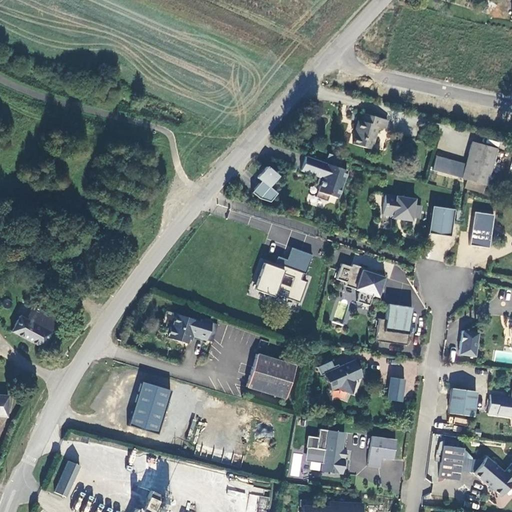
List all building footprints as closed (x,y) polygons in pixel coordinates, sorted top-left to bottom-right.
[(484,11),(491,17),(496,11),(490,6),(484,11)] [(348,153),(369,158),(374,134),(382,136),(383,127),(358,122),(356,131),(353,130),(348,153)] [(433,171),(430,184),(466,192),(485,197),(486,197),(495,159),(469,154),(464,178),(433,171)] [(344,177),(303,162),(298,175),(320,183),(313,203),(324,207),(326,201),(335,203),(344,177)] [(266,210),(276,198),(268,192),(276,181),(264,171),(255,182),(260,186),(251,197),(266,210)] [(483,206),(485,197),(466,192),(464,202),(483,206)] [(399,224),(410,226),(411,222),(412,210),(413,204),(383,200),(381,220),(391,221),(399,222),(399,224)] [(411,222),(418,223),(420,211),(412,210),(411,222)] [(426,238),(449,241),(452,214),(430,211),(426,238)] [(472,217),(467,251),(487,253),(492,220),(472,217)] [(244,259),(243,261),(240,274),(237,275),(235,284),(255,291),(262,268),(265,269),(269,259),(244,251),(242,258),(244,259)] [(354,307),(367,311),(370,300),(376,302),(383,280),(350,270),(349,273),(339,269),(334,285),(354,291),(353,294),(358,296),(354,307)] [(287,287),(284,299),(298,304),(305,283),(284,275),(280,284),(287,287)] [(30,309),(23,323),(16,320),(9,333),(40,349),(55,321),(46,317),(44,319),(40,317),(41,314),(30,309)] [(376,324),(373,346),(405,351),(410,313),(386,309),(384,325),(376,324)] [(205,348),(211,330),(200,326),(199,329),(174,321),(171,330),(167,333),(164,335),(164,337),(164,340),(164,342),(164,344),(186,351),(189,342),(205,348)] [(473,362),(476,338),(460,336),(456,359),(473,362)] [(256,362),(246,394),(285,408),(295,374),(256,362)] [(315,372),(319,380),(322,379),(329,395),(336,392),(337,394),(349,399),(354,387),(353,385),(360,382),(353,365),(332,374),(329,366),(315,372)] [(142,381),(129,425),(159,434),(172,391),(142,381)] [(403,384),(388,382),(385,404),(400,406),(403,384)] [(511,386),(511,387),(509,404),(503,403),(501,405),(497,404),(497,401),(488,400),(485,418),(511,422),(511,386)] [(471,421),(474,397),(449,393),(446,418),(471,421)] [(319,475),(340,478),(342,463),(336,462),(337,457),(340,454),(342,437),(317,434),(316,442),(305,440),(303,452),(307,453),(306,463),(320,465),(319,475)] [(365,471),(377,472),(378,463),(391,464),(394,445),(369,441),(365,471)] [(141,470),(148,456),(134,449),(127,463),(141,470)] [(461,453),(441,450),(436,483),(456,485),(461,453)] [(299,476),(301,453),(292,453),(290,476),(299,476)] [(511,486),(484,463),(471,478),(498,502),(511,486)] [(74,473),(62,468),(49,500),(60,505),(74,473)] [(265,507),(268,498),(250,493),(247,502),(265,507)] [(150,511),(155,502),(145,498),(138,511),(150,511)]
